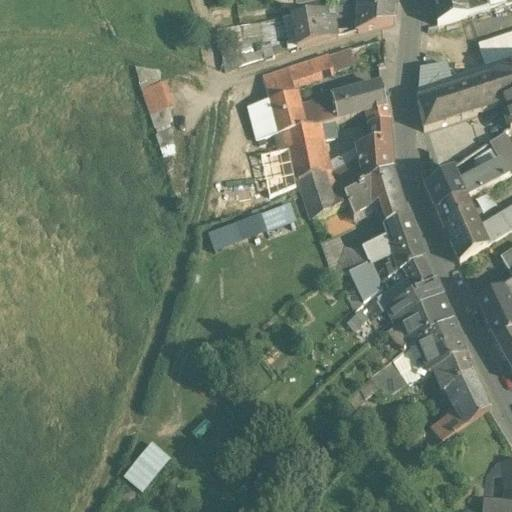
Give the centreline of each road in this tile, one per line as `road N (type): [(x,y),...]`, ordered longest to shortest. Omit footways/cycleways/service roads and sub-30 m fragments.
road 1 (track): [(215,78),(195,220),(117,444),(84,508)]
road 2 (tertiary): [(511,404),(425,234),(402,146),(412,0)]
road 3 (track): [(0,37),(77,38),(215,78)]
